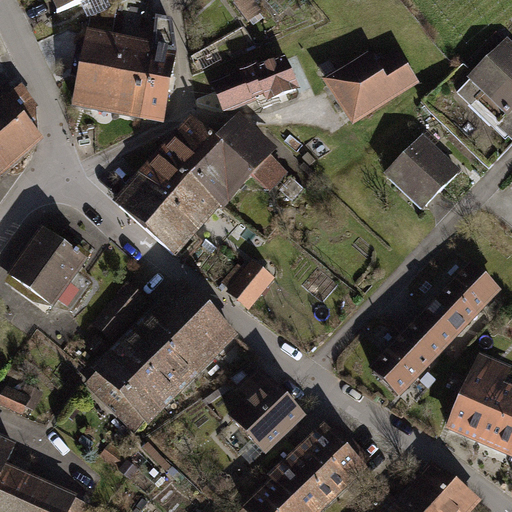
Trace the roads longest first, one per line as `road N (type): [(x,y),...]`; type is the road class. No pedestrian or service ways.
road 1 (residential): [(46,164),(271,347),(469,478),(507,511)]
road 2 (residential): [(2,0),(53,114),(46,164)]
road 3 (unknown): [(176,120),(305,107)]
